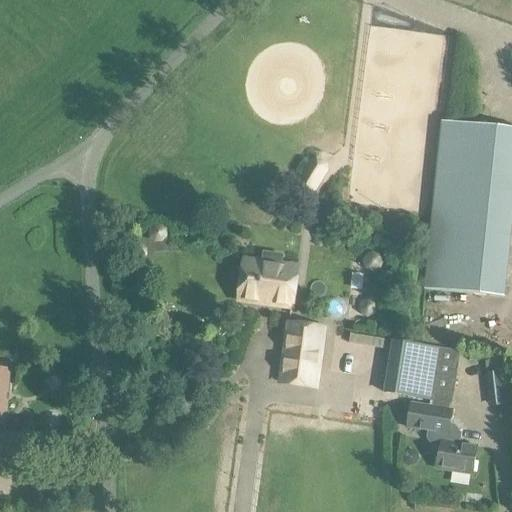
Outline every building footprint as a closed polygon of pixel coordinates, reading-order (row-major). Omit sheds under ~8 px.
[(507,299),(511,246),(511,129),(474,126),(443,123),(425,290),(507,299)] [(308,193),(315,192),(329,170),(328,162),(317,155),(310,159),(297,181),(299,187),(308,193)] [(133,246),(129,251),(130,257),(135,262),(141,261),(145,256),(145,250),(140,245),(133,246)] [(365,255),(362,263),(365,271),(373,274),(381,271),(385,263),(381,255),(373,251),(365,255)] [(245,262),(240,301),(293,308),(298,269),(283,267),(285,255),(263,252),(262,264),(245,262)] [(361,303),(360,312),(368,318),(376,314),(377,304),(369,299),(361,303)] [(288,323),(279,385),(317,390),(325,328),(288,323)] [(439,348),(392,341),(384,394),(431,401),(439,348)] [(439,348),(431,401),(451,404),(453,405),(461,352),(460,352),(439,348)] [(0,431),(5,431),(8,371),(0,370),(0,431)] [(507,370),(486,372),(490,408),(511,406),(507,370)] [(412,405),(408,428),(429,432),(449,435),(451,426),(453,412),(412,405)] [(429,432),(428,439),(434,447),(442,449),(438,470),(473,475),(478,448),(460,445),(462,435),(455,427),(451,426),(449,435),(429,432)] [(168,438),(170,440),(182,440),(185,438),(185,432),(183,430),(170,429),(168,431),(168,438)] [(418,456),(417,453),(416,451),(414,449),(411,448),(409,448),(406,449),(404,451),(402,453),(402,455),(402,458),(403,460),(405,462),(407,464),(409,464),(412,464),(414,463),(416,461),(418,459),(418,456)]
